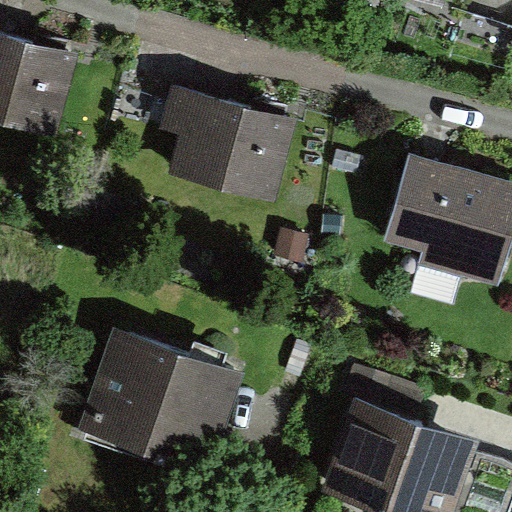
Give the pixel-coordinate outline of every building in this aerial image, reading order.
[(0,124),(53,139),(76,56),(0,34),(0,124)] [(275,206),(299,117),(168,82),(155,127),(175,133),(163,176),(275,206)] [(511,248),(511,184),(402,153),(378,237),(416,248),(412,265),(500,290),(511,248)] [(301,267),(271,260),(265,286),(295,293),(301,267)] [(206,463),(242,363),(113,316),(77,416),(206,463)] [(374,511),(448,511),(474,441),(349,397),(316,491),(374,511)]
